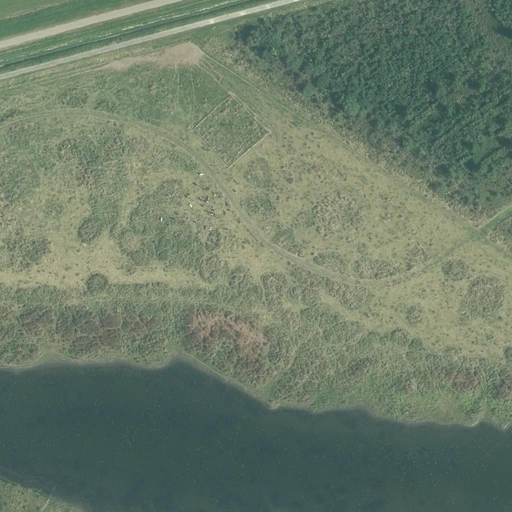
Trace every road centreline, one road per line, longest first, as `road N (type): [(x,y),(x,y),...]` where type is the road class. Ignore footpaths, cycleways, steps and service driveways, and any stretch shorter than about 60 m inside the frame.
road 1 (track): [(0,78),(295,0)]
road 2 (unclassified): [(0,45),(172,0)]
